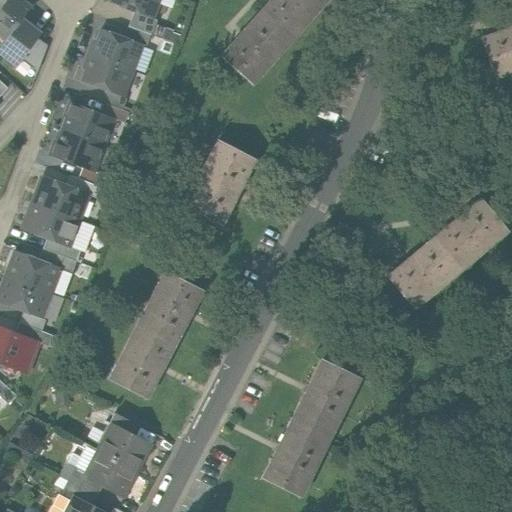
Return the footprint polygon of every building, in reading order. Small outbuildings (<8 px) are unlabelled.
[(30,8),(19,0),(6,0),(0,8),(0,37),(6,41),(22,20),(30,8)] [(110,0),(109,4),(152,20),(159,0),(110,0)] [(328,0),(271,0),(261,12),(294,40),(328,0)] [(263,73),(264,74),(294,40),(261,12),(221,58),(252,85),(263,73)] [(128,27),(150,36),(161,40),(166,29),(132,16),(128,27)] [(41,34),(22,20),(6,41),(0,49),(0,55),(16,67),(22,60),(37,40),(41,34)] [(123,39),(142,46),(146,47),(150,36),(128,27),(123,39)] [(511,28),(481,40),(495,79),(510,73),(511,75),(511,74),(511,28)] [(123,39),(100,30),(93,48),(90,47),(87,55),(133,72),(142,46),(123,39)] [(22,60),(37,71),(46,47),(37,40),(22,60)] [(133,72),(87,55),(84,64),(87,65),(80,83),(104,91),(123,98),(133,72)] [(123,98),(104,91),(100,102),(122,111),(126,100),(123,98)] [(112,121),(72,105),(62,131),(103,146),(112,121)] [(103,146),(62,131),(58,143),(55,142),(49,156),(92,172),(103,146)] [(254,160),(218,141),(210,156),(209,155),(183,206),(221,225),(254,160)] [(69,176),(65,187),(99,200),(103,189),(69,176)] [(88,196),(41,179),(32,204),(79,221),(88,196)] [(509,233),(481,200),(433,240),(460,273),(509,233)] [(79,221),(32,204),(22,229),(69,247),(79,221)] [(388,277),(415,310),(460,273),(433,240),(388,277)] [(76,262),(42,249),(38,260),(72,273),(76,262)] [(60,269),(14,252),(4,277),(51,294),(60,269)] [(135,328),(174,348),(203,291),(166,272),(158,287),(157,286),(135,328)] [(0,304),(23,313),(42,320),(51,294),(4,277),(0,288),(0,304)] [(42,320),(23,313),(19,324),(41,332),(45,321),(42,320)] [(41,332),(19,324),(15,335),(38,344),(48,347),(52,336),(41,332)] [(109,379),(148,399),(174,348),(135,328),(109,379)] [(15,335),(0,329),(0,363),(5,365),(5,371),(13,374),(17,369),(27,373),(38,344),(15,335)] [(360,378),(323,360),(316,374),(314,374),(291,421),(330,440),(360,378)] [(0,398),(8,405),(16,397),(0,382),(0,398)] [(112,427),(130,436),(136,425),(115,414),(108,426),(111,428),(112,427)] [(330,440),(291,421),(270,463),(272,464),(265,478),(302,496),(330,440)] [(130,436),(112,427),(111,428),(99,452),(135,471),(149,446),(130,436)] [(102,486),(122,497),(135,471),(99,452),(87,475),(85,478),(102,486)] [(67,481),(97,497),(102,486),(85,478),(87,475),(74,468),(67,481)] [(75,499),(91,507),(97,497),(67,481),(60,496),(72,503),(75,499)] [(67,511),(100,511),(91,507),(75,499),(72,503),(67,511)]
